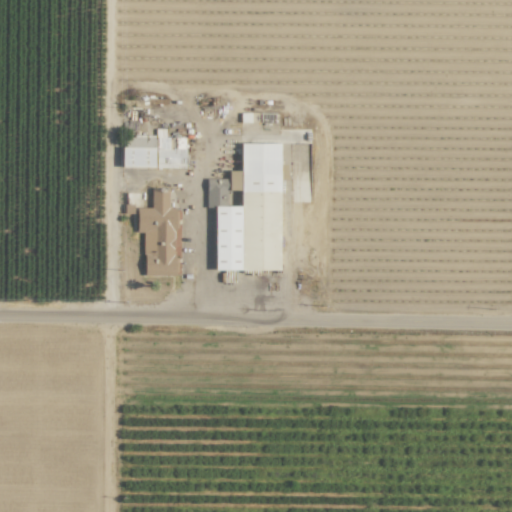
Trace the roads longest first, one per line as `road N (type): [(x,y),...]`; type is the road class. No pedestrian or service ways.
road 1 (residential): [(0,331),(511,335)]
road 2 (residential): [(112,0),(112,332)]
